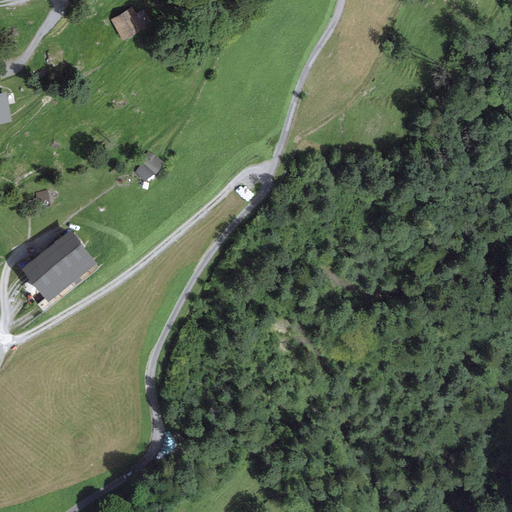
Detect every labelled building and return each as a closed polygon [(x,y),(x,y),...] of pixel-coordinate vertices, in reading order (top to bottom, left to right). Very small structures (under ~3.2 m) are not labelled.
[(131,8),(113,18),(123,36),(150,20),(144,10),(135,15),(131,8)] [(46,81),(51,78),(47,69),(37,73),(41,83),(46,81)] [(5,93),(0,94),(0,118),(9,117),(5,93)] [(148,152),(140,163),(141,164),(151,171),(153,172),(161,162),(148,152)] [(151,171),(141,164),(135,171),(145,179),(151,171)] [(38,201),(50,198),(48,190),(36,193),(38,201)] [(50,295),(94,260),(72,233),(29,268),(50,295)]
